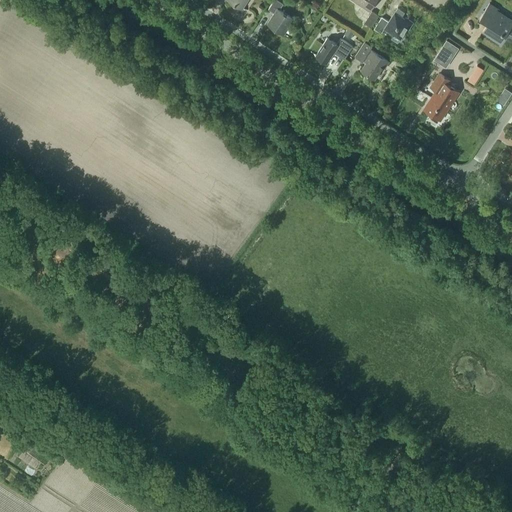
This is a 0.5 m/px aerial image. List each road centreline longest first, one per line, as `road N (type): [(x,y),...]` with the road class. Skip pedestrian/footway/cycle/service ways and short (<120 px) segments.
road 1 (track): [(458,511),(0,216)]
road 2 (tertiary): [(460,186),(418,170),(155,0)]
road 3 (residential): [(468,174),(189,0)]
